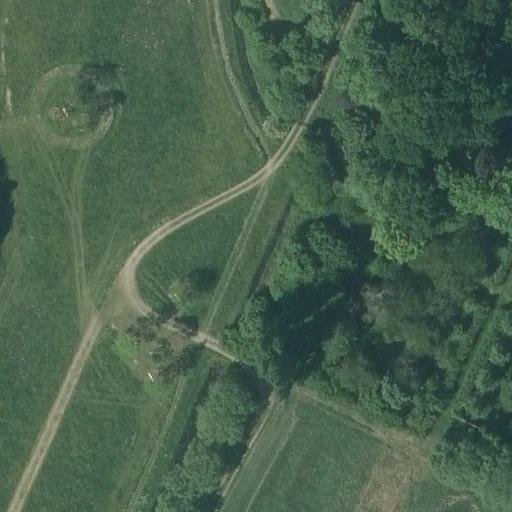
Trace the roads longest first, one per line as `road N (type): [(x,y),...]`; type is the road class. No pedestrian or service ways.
road 1 (track): [(352,0),(284,149),(262,172),(169,221),(139,248),(127,275),(138,305),(180,331),(412,449)]
road 2 (track): [(261,369),(198,511)]
